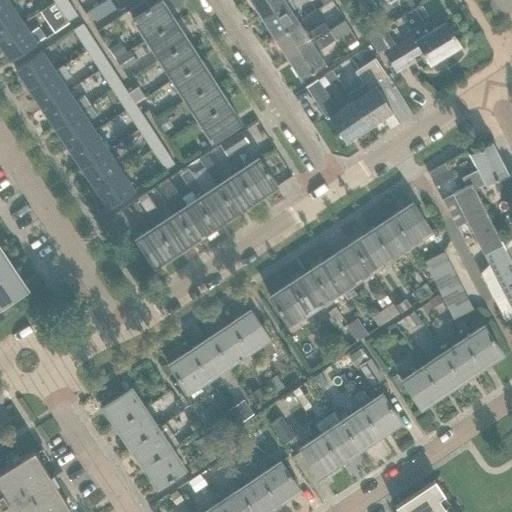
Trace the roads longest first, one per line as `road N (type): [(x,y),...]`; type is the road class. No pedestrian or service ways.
road 1 (unclassified): [(119,327),(338,188)]
road 2 (residential): [(215,0),(338,188)]
road 3 (residential): [(119,327),(0,146)]
road 4 (residential): [(511,396),(345,511)]
road 5 (unclassified): [(338,188),(484,92)]
road 6 (residential): [(129,511),(40,376)]
